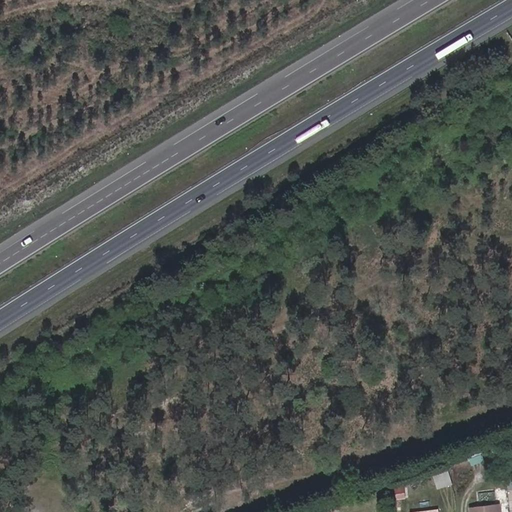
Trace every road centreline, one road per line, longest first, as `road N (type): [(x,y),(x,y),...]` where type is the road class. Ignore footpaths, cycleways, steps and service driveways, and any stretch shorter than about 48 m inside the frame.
road 1 (motorway): [(0,319),(511,7)]
road 2 (motorway): [(431,0),(0,264)]
